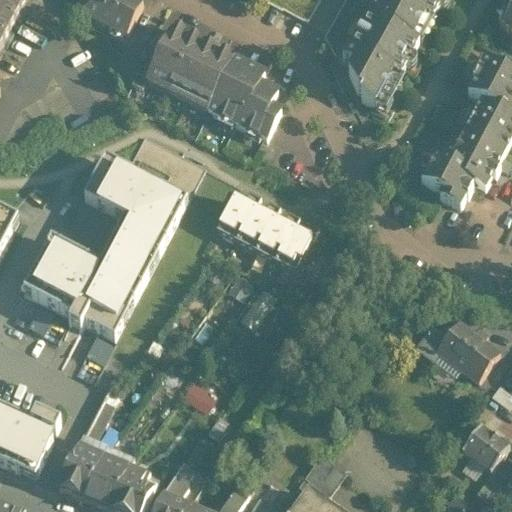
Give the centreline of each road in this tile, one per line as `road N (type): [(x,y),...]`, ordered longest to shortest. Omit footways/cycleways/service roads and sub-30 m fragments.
road 1 (residential): [(359,185),(294,56),(188,0)]
road 2 (residential): [(485,0),(411,132),(359,185)]
road 3 (residential): [(511,265),(434,249),(371,208),(359,185)]
